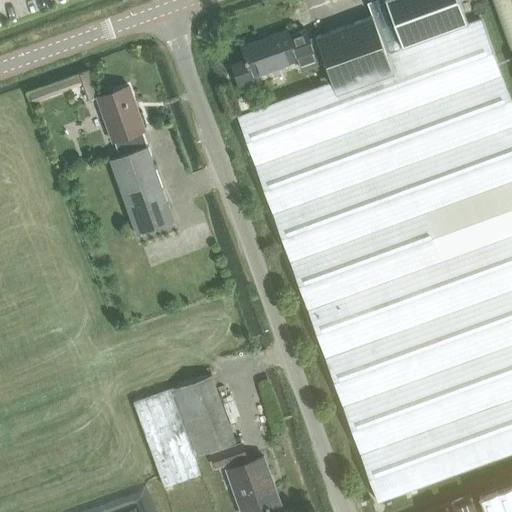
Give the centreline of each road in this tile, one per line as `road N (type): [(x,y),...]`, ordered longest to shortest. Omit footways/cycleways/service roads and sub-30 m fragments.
road 1 (unclassified): [(345,511),(163,10)]
road 2 (unclassified): [(0,71),(163,10)]
